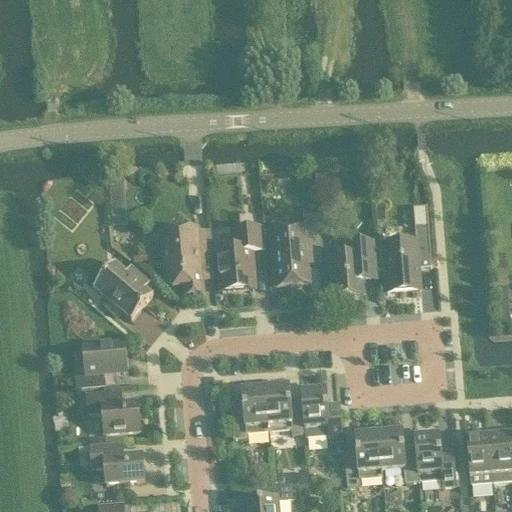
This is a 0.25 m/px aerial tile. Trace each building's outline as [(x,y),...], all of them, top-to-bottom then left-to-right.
[(430,260),(428,230),(416,231),(417,245),(382,248),(386,298),(420,295),(417,261),(430,260)] [(219,255),(222,298),(253,295),(250,257),(263,255),(261,231),(231,233),(233,253),(219,255)] [(305,232),(270,235),(275,291),(310,288),(308,269),(321,267),(318,236),(305,237),(305,232)] [(197,234),(160,237),(165,287),(173,292),(183,291),(184,299),(202,297),(201,286),(213,284),(208,235),(197,236),(197,234)] [(377,286),(374,246),(346,248),(347,261),(329,262),(332,303),(366,300),(365,286),(377,286)] [(93,293),(108,305),(132,324),(153,298),(145,292),(149,287),(130,272),(126,276),(114,267),(93,293)] [(509,316),(496,317),(497,333),(511,332),(509,316)] [(125,348),(82,351),(84,382),(75,382),(76,394),(104,392),(103,380),(127,378),(125,348)] [(265,392),(268,438),(291,436),(291,441),(305,439),(305,443),(303,408),(301,408),(290,409),(288,390),(265,392)] [(247,440),(268,438),(265,392),(241,394),(242,412),(230,414),(233,446),(248,445),(247,440)] [(303,408),(305,443),(328,441),(329,448),(344,446),(341,411),(328,412),(326,393),(300,396),(301,408),(303,408)] [(103,439),(140,437),(138,405),(114,407),(113,396),(85,398),(86,421),(101,420),(103,439)] [(379,437),(382,475),(403,473),(405,489),(420,487),(420,479),(418,453),(416,453),(405,454),(403,435),(379,437)] [(383,482),(382,475),(379,437),(355,439),(356,458),(344,459),(347,494),(361,492),(360,484),(383,482)] [(420,479),(420,487),(441,486),(442,493),(456,491),(453,456),(442,457),(440,438),(415,440),(416,453),(418,453),(420,479)] [(489,440),(493,488),(511,486),(511,459),(510,438),(489,440)] [(466,442),(470,480),(470,490),(493,488),(489,440),(466,442)] [(115,448),(88,450),(89,457),(91,475),(92,475),(104,474),(106,490),(145,487),(143,460),(117,463),(115,450),(115,448)] [(261,505),(241,507),(241,511),(287,511),(287,506),(293,505),(292,492),(260,494),(261,505)]
